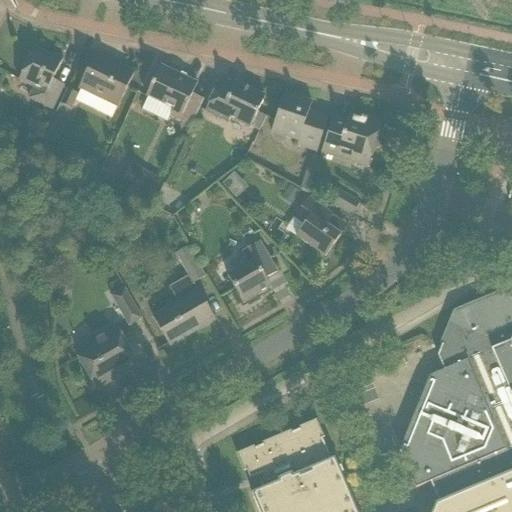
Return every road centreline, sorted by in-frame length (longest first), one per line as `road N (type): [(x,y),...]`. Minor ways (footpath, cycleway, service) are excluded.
road 1 (unclassified): [(85,465),(369,288),(404,252),(433,199),(464,79)]
road 2 (tertiary): [(333,36),(164,0)]
road 3 (tertiary): [(333,36),(374,58),(464,79)]
road 4 (tertiary): [(468,54),(383,36),(333,36)]
